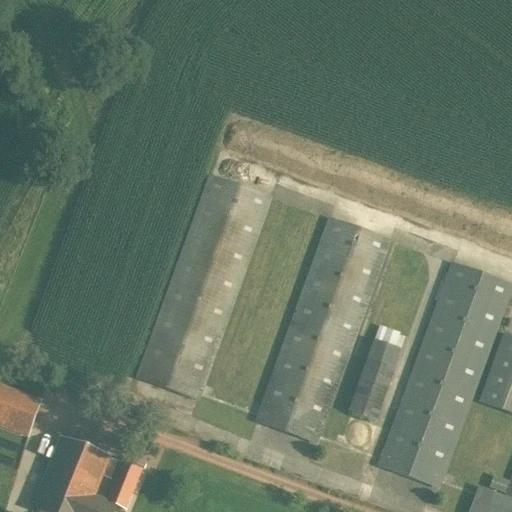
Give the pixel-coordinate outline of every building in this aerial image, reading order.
[(137,378),(199,401),(272,199),(209,176),(137,378)] [(256,422),(317,445),(390,243),(329,219),(256,422)] [(511,286),(451,264),(378,467),(440,490),(511,290),(511,286)] [(401,345),(405,333),(385,326),(381,337),(401,345)] [(478,404),(511,415),(511,337),(503,334),(478,404)] [(401,351),(375,342),(348,414),(376,423),(401,351)] [(42,401),(0,385),(0,428),(28,439),(42,401)] [(141,471),(122,464),(107,501),(95,496),(110,459),(61,440),(34,509),(41,511),(113,511),(115,507),(125,511),(141,471)] [(508,495),(501,511),(511,511),(511,483),(511,484),(493,478),(489,489),(508,495)]
